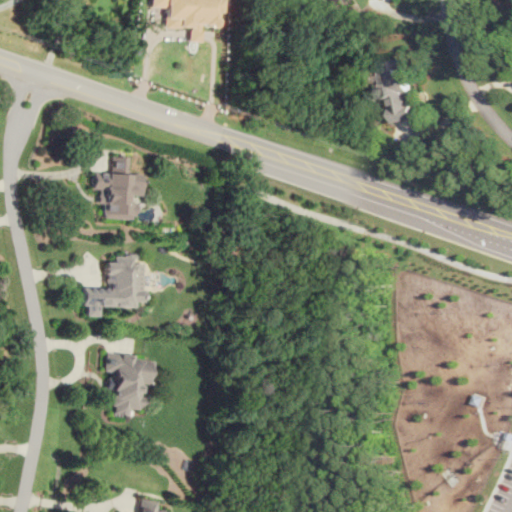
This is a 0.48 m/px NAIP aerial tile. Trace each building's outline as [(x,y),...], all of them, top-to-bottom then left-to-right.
[(159,28),(185,29),(185,42),(198,42),(198,30),(213,30),(213,0),(145,0),(145,8),(159,8),(159,28)] [(416,118),(407,55),(377,59),(381,86),(366,88),(368,102),(390,98),(394,121),(416,118)] [(97,216),(132,218),(133,197),(139,197),(140,174),(126,173),(127,156),(108,155),(108,172),(89,171),(88,191),(98,192),(97,216)] [(101,286),(79,285),(78,315),(96,315),(97,304),(140,305),(141,256),(110,255),(110,262),(101,262),(101,286)] [(153,358),(103,351),(101,370),(109,371),(103,412),(122,415),(123,408),(139,411),(141,398),(136,397),(138,384),(149,386),(153,358)] [(156,511),(158,503),(139,498),(135,511),(118,508),(117,511),(156,511)]
